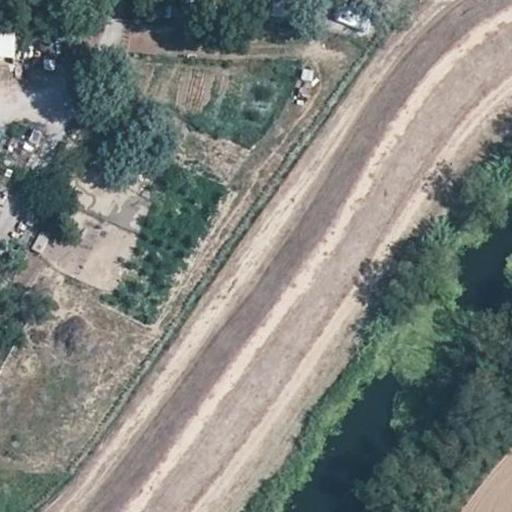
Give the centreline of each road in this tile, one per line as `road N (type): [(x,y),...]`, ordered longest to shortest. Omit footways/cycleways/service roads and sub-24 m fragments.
road 1 (track): [(88,65),(84,103),(0,261)]
road 2 (track): [(37,95),(105,55),(124,27),(127,0)]
